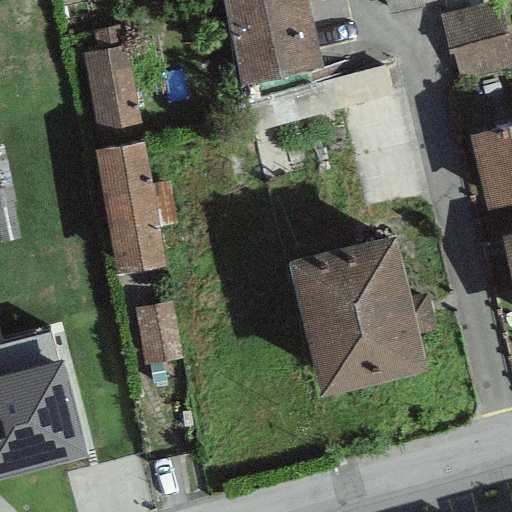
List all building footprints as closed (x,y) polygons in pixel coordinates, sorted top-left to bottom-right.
[(226,0),(245,77),(323,59),(309,0),(226,0)] [(392,0),(396,14),(434,4),(432,0),(392,0)] [(511,0),(493,0),(450,13),(467,70),(511,56),(511,0)] [(86,48),(96,139),(145,133),(127,42),(86,48)] [(345,90),(374,216),(424,204),(395,79),(345,90)] [(511,115),(472,125),(511,299),(511,115)] [(96,139),(113,263),(162,256),(145,133),(96,139)] [(290,248),(321,382),(427,357),(396,223),(290,248)] [(59,312),(0,327),(0,471),(94,447),(59,312)] [(178,315),(144,319),(150,373),(184,370),(178,315)]
